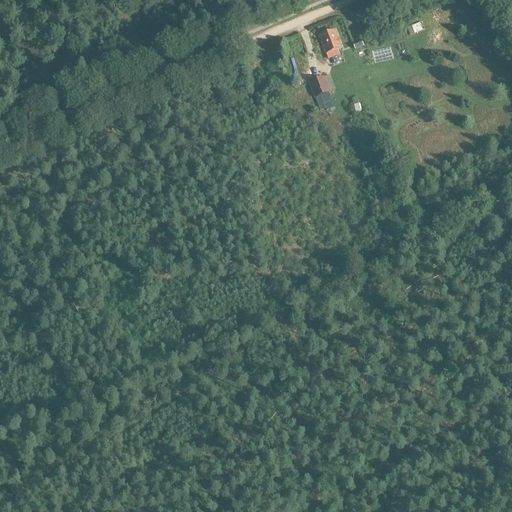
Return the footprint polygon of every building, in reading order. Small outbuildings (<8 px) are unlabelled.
[(410,42),(426,37),(421,25),(406,30),(410,42)] [(343,49),(336,31),(320,38),(326,55),(327,55),(329,61),(340,56),(338,51),(343,49)] [(353,44),(355,50),(364,47),(361,41),(353,44)] [(293,63),(297,79),(293,80),(296,92),(306,89),(299,61),(293,63)] [(332,94),(325,78),(309,84),(315,100),(316,100),(321,112),(327,110),(327,112),(336,109),(330,95),(332,94)]
